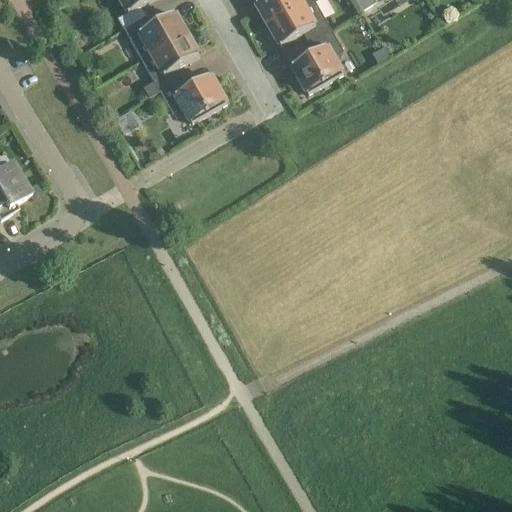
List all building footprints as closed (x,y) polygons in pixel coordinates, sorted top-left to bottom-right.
[(118,22),(125,33),(147,20),(142,10),(159,0),(119,0),(129,16),(118,22)] [(315,3),(313,0),(269,0),(257,7),(269,29),(315,3)] [(377,6),(373,0),(353,0),(363,15),(377,6)] [(282,51),(305,38),(310,47),(333,34),(315,3),(269,29),(282,51)] [(125,33),(143,64),(188,38),(176,16),(153,29),(147,20),(125,33)] [(345,55),(333,34),(310,47),(316,57),(293,70),(309,98),(344,78),(334,61),(345,55)] [(145,91),(150,102),(161,96),(161,95),(183,82),(178,73),(200,60),(188,38),(143,64),(155,85),(145,91)] [(189,92),(183,82),(161,95),(161,96),(173,117),(183,111),(193,127),(228,108),(211,79),(189,92)] [(131,115),(115,124),(124,139),(140,130),(131,115)] [(0,174),(0,225),(12,218),(9,213),(32,199),(12,167),(0,174)]
